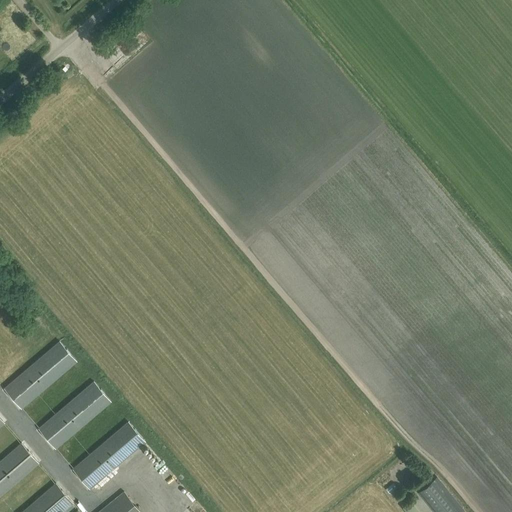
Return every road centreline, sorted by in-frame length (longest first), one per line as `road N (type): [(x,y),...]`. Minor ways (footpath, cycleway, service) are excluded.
road 1 (track): [(67,42),(479,511)]
road 2 (unclassified): [(0,100),(116,0)]
